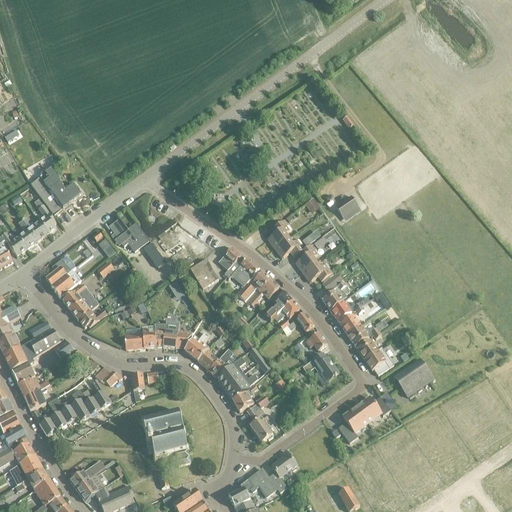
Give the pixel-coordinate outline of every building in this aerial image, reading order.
[(350,130),(354,126),(347,117),(342,121),(350,130)] [(51,172),(49,173),(73,205),(76,202),(79,203),(82,201),(82,198),(73,185),(65,191),(51,172)] [(49,173),(40,180),(64,211),(73,205),(49,173)] [(64,211),(40,180),(31,187),(54,218),(62,212),(63,212),(64,211)] [(13,207),(21,202),(18,197),(10,202),(13,207)] [(336,210),(343,221),(358,210),(352,199),(336,210)] [(313,200),(305,207),(312,216),(320,209),(313,200)] [(4,206),(0,208),(0,213),(2,216),(8,212),(4,206)] [(56,225),(43,208),(38,211),(44,219),(39,223),(48,236),(56,231),(53,227),(56,225)] [(26,220),(22,223),(28,231),(37,244),(48,236),(39,223),(32,229),(26,220)] [(149,243),(136,225),(127,232),(120,222),(109,230),(114,236),(111,239),(115,245),(119,243),(123,249),(128,246),(134,254),(149,243)] [(274,251),(289,241),(285,236),(291,231),(284,222),(272,231),(275,236),(267,242),(274,251)] [(24,234),(17,239),(27,252),(37,244),(28,231),(22,223),(18,226),(24,234)] [(27,252),(17,239),(11,243),(5,235),(1,238),(5,243),(17,259),(27,252)] [(96,244),(102,240),(98,236),(93,240),(96,244)] [(313,237),(303,244),(306,249),(316,242),(313,237)] [(0,271),(13,264),(2,244),(5,243),(1,238),(0,239),(0,271)] [(292,246),(289,241),(274,251),(281,261),(290,255),(293,260),(300,255),(306,251),(298,241),(292,246)] [(321,241),(314,246),(318,251),(324,246),(321,241)] [(105,242),(99,247),(103,253),(109,247),(105,242)] [(144,251),(158,270),(165,265),(151,246),(144,251)] [(306,251),(300,255),(303,260),(295,266),(302,276),(317,265),(313,260),(319,256),(312,246),(306,251)] [(87,250),(82,254),(86,259),(91,256),(87,250)] [(232,250),(218,265),(227,273),(240,258),(232,250)] [(352,254),(347,257),(351,262),(355,259),(352,254)] [(227,273),(224,276),(229,281),(232,278),(243,289),(247,285),(259,272),(247,260),(245,262),(240,258),(227,273)] [(190,261),(179,268),(183,273),(193,266),(190,261)] [(55,274),(46,282),(51,289),(65,278),(67,277),(67,276),(70,273),(61,262),(51,270),(55,274)] [(201,291),(213,284),(218,282),(206,262),(189,272),(201,291)] [(102,280),(113,271),(108,265),(97,274),(102,280)] [(320,270),(317,265),(302,276),(309,285),(317,279),(321,284),(333,275),(326,265),(320,270)] [(65,278),(51,289),(60,300),(75,287),(81,283),(72,272),(70,273),(67,276),(67,277),(65,278)] [(260,294),(271,282),(262,274),(250,288),(247,285),(243,289),(237,295),(245,302),(256,290),(260,294)] [(330,313),(343,303),(342,302),(346,299),(344,297),(349,293),(345,289),(346,288),(343,285),(337,289),(336,287),(342,283),(337,276),(322,287),(328,294),(320,300),(322,302),(330,313)] [(271,282),(260,294),(254,300),(257,303),(261,299),(261,298),(263,296),(269,301),(279,290),(271,282)] [(176,284),(170,288),(174,294),(180,290),(176,284)] [(83,288),(62,303),(70,312),(82,303),(90,297),(83,288)] [(278,316),(292,303),(283,293),(272,303),(277,308),(273,312),(272,310),(265,316),(272,322),(273,321),(278,316)] [(382,295),(374,301),(376,304),(379,302),(384,298),(382,295)] [(82,303),(70,312),(79,323),(90,314),(98,308),(90,297),(82,303)] [(254,300),(250,306),(254,310),(259,305),(257,303),(254,300)] [(367,300),(358,306),(360,310),(369,304),(367,300)] [(292,303),(278,316),(273,321),(277,325),(285,317),(289,321),(300,310),(292,303)] [(343,303),(330,313),(338,323),(351,314),(343,303)] [(14,308),(1,315),(0,315),(0,342),(13,336),(14,335),(8,325),(20,320),(14,308)] [(134,309),(127,312),(130,317),(136,314),(134,309)] [(127,312),(120,315),(123,320),(129,317),(127,312)] [(90,314),(79,323),(84,330),(88,328),(89,329),(106,317),(102,313),(94,319),(90,314)] [(304,315),(296,322),(299,326),(306,334),(313,328),(314,328),(304,315)] [(347,337),(360,328),(352,317),(340,326),(347,337)] [(240,319),(235,325),(242,332),(247,326),(240,319)] [(383,322),(375,328),(379,334),(387,328),(383,322)] [(165,333),(162,348),(182,351),(192,335),(178,334),(179,325),(167,323),(165,333)] [(284,323),(278,328),(281,332),(286,329),(288,327),(284,323)] [(288,327),(286,329),(289,333),(296,328),(292,324),(288,327)] [(40,337),(50,331),(47,326),(37,332),(40,337)] [(166,326),(153,327),(154,333),(156,349),(162,348),(165,333),(166,326)] [(248,327),(241,333),(250,342),(256,336),(248,327)] [(219,339),(225,335),(220,328),(214,332),(219,339)] [(360,328),(347,337),(355,348),(368,339),(360,328)] [(20,349),(3,358),(11,373),(18,370),(28,365),(27,364),(33,361),(36,359),(37,358),(52,349),(54,347),(60,344),(52,331),(20,349)] [(125,338),(124,338),(125,351),(138,350),(143,350),(142,334),(139,334),(138,331),(124,332),(125,338)] [(214,332),(209,336),(214,342),(219,338),(214,332)] [(154,333),(142,334),(143,350),(156,349),(154,333)] [(193,339),(184,353),(197,363),(208,351),(202,346),(207,339),(203,335),(197,343),(193,339)] [(318,353),(327,347),(319,335),(305,344),(309,350),(313,348),(318,353)] [(20,349),(13,336),(0,342),(0,351),(3,358),(20,349)] [(247,340),(242,344),(248,353),(254,348),(247,340)] [(216,350),(223,345),(219,341),(213,345),(216,350)] [(364,362),(377,353),(370,342),(356,351),(364,362)] [(60,361),(72,353),(66,343),(53,351),(60,361)] [(297,355),(303,351),(299,347),(294,351),(297,355)] [(208,351),(197,363),(208,374),(209,373),(213,369),(218,362),(209,355),(211,353),(208,350),(208,351)] [(372,373),(373,372),(377,378),(393,368),(381,350),(377,353),(364,362),(372,373)] [(84,367),(88,359),(77,352),(73,360),(84,367)] [(213,369),(209,373),(216,381),(220,377),(225,372),(227,369),(233,364),(230,360),(233,357),(227,352),(218,362),(213,369)] [(405,355),(400,359),(403,364),(408,360),(405,355)] [(260,357),(254,362),(257,366),(263,362),(260,357)] [(321,357),(302,370),(307,376),(313,371),(316,375),(314,376),(322,388),(326,385),(333,380),(334,381),(336,380),(335,379),(337,377),(326,361),(325,362),(321,357)] [(94,373),(99,367),(91,360),(86,367),(90,371),(88,373),(92,376),(94,373)] [(220,377),(216,381),(232,402),(242,396),(246,394),(250,391),(249,389),(257,382),(254,377),(248,382),(239,370),(245,366),(241,360),(234,365),(233,364),(227,369),(225,372),(220,377)] [(18,370),(11,373),(18,387),(25,384),(34,379),(29,366),(34,364),(33,361),(27,364),(28,365),(18,370)] [(263,362),(257,366),(260,370),(266,366),(263,362)] [(420,362),(393,380),(407,399),(433,381),(420,362)] [(102,384),(104,382),(111,389),(117,382),(119,383),(123,379),(116,373),(112,377),(110,375),(104,370),(95,379),(102,384)] [(148,385),(158,383),(157,374),(146,376),(148,385)] [(144,391),(142,377),(131,378),(133,393),(135,402),(135,405),(139,404),(138,392),(144,391)] [(39,387),(34,379),(25,384),(18,387),(25,401),(32,397),(39,392),(40,393),(45,390),(45,389),(49,386),(47,383),(39,387)] [(91,396),(100,412),(111,406),(108,401),(104,395),(97,383),(92,386),(97,393),(91,396)] [(297,383),(293,386),(300,395),(304,393),(297,383)] [(25,401),(31,414),(46,407),(41,396),(51,390),(49,386),(45,389),(45,390),(40,393),(39,392),(32,397),(25,401)] [(242,396),(232,402),(232,403),(239,414),(252,406),(249,400),(253,397),(252,395),(256,391),(253,388),(250,391),(246,394),(242,396)] [(81,393),(76,396),(90,419),(100,412),(91,396),(85,400),(81,393)] [(387,394),(379,399),(389,411),(396,406),(387,394)] [(76,405),(71,409),(70,409),(77,420),(77,421),(80,425),(90,419),(76,396),(72,398),(76,405)] [(115,397),(108,401),(111,406),(118,401),(115,397)] [(248,418),(258,411),(267,405),(263,399),(255,405),(256,407),(246,414),(248,418)] [(356,410),(367,425),(380,415),(382,418),(390,412),(389,411),(379,399),(373,404),(370,400),(356,410)] [(70,409),(71,409),(68,404),(62,408),(57,400),(53,403),(67,427),(77,421),(77,420),(70,409)] [(7,402),(0,405),(0,419),(12,413),(7,402)] [(275,402),(269,405),(272,410),(277,406),(275,402)] [(53,413),(47,417),(57,433),(67,427),(53,403),(49,406),(53,413)] [(302,404),(298,407),(303,415),(308,412),(302,404)] [(367,425),(356,410),(343,420),(346,424),(338,430),(348,443),(356,437),(354,434),(367,425)] [(258,411),(248,418),(254,425),(248,429),(260,446),(266,441),(268,443),(272,440),(271,439),(271,438),(262,425),(266,422),(258,411)] [(0,419),(0,430),(4,436),(4,437),(20,428),(12,413),(0,419)] [(57,433),(47,417),(41,420),(37,413),(32,416),(39,428),(46,439),(57,433)] [(187,453),(188,452),(188,450),(186,450),(183,434),(185,434),(185,432),(183,432),(179,417),(181,417),(180,415),(178,416),(178,413),(176,414),(177,416),(170,418),(169,416),(168,416),(168,418),(161,420),(160,418),(159,418),(160,420),(153,422),(152,420),(150,421),(151,423),(144,425),(143,423),(141,423),(142,425),(139,426),(140,428),(143,427),(147,443),(145,443),(148,457),(153,456),(154,459),(152,462),(154,463),(156,461),(174,456),(178,469),(190,466),(187,453)] [(4,437),(4,436),(0,438),(0,446),(5,444),(9,451),(16,447),(26,441),(20,428),(4,437)] [(336,431),(331,434),(335,440),(340,437),(336,431)] [(9,451),(0,455),(0,469),(15,461),(19,467),(35,458),(29,446),(28,446),(25,441),(26,441),(16,447),(9,451)] [(268,480),(276,492),(279,496),(286,491),(279,480),(295,469),(285,454),(280,458),(283,462),(272,469),(276,475),(268,480)] [(19,467),(25,479),(15,485),(17,488),(27,482),(28,481),(43,473),(35,458),(19,467)] [(102,462),(84,475),(89,482),(107,469),(102,462)] [(6,484),(21,475),(17,469),(2,477),(6,484)] [(261,472),(247,483),(251,490),(249,491),(252,495),(256,492),(258,489),(266,499),(276,492),(268,480),(262,472),(261,472)] [(27,482),(17,488),(14,490),(17,495),(30,487),(34,493),(35,493),(34,491),(48,482),(43,473),(28,481),(27,482)] [(83,486),(89,482),(84,475),(83,473),(69,482),(76,491),(83,486)] [(161,492),(168,490),(165,475),(157,477),(161,492)] [(60,499),(48,482),(34,491),(35,493),(34,493),(44,507),(38,511),(45,511),(48,510),(60,499)] [(85,505),(95,496),(98,494),(101,491),(105,487),(103,485),(96,491),(89,482),(83,486),(76,491),(75,491),(85,505)] [(251,490),(247,483),(240,488),(242,491),(228,499),(235,511),(253,511),(244,495),(251,490)] [(101,491),(98,494),(95,496),(102,511),(117,511),(133,505),(131,500),(134,498),(130,489),(109,498),(105,490),(101,491)] [(188,511),(202,503),(195,493),(183,500),(179,495),(163,503),(167,511),(174,508),(176,511),(188,511)] [(294,504),(300,501),(296,493),(290,497),(294,504)] [(48,510),(49,511),(61,511),(66,507),(60,499),(48,510)] [(207,511),(202,504),(202,503),(188,511),(207,511)]
